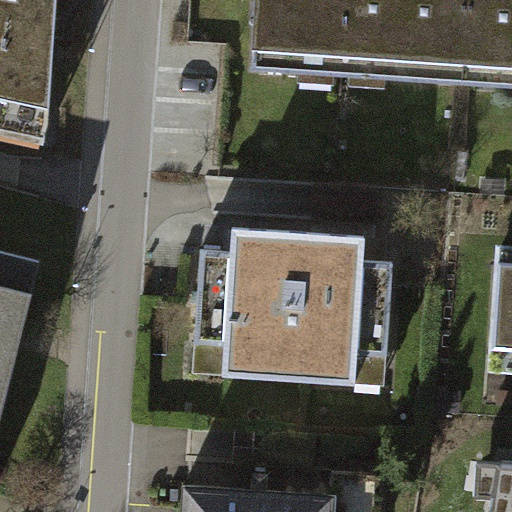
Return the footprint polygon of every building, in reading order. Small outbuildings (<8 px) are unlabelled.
[(0,0),(0,136),(36,144),(42,118),(48,0),(0,0)] [(511,0),(247,0),(243,68),(290,71),(291,56),(377,62),(376,77),(511,85),(511,0)] [(363,237),(234,231),(233,254),(193,252),(189,345),(228,347),(227,376),(357,382),(358,352),(388,354),(393,261),(362,260),(363,237)] [(0,387),(32,260),(0,252),(0,387)] [(511,261),(485,260),(480,346),(511,347),(511,261)] [(511,511),(511,464),(479,463),(474,496),(492,499),(490,511),(511,511)] [(338,511),(339,499),(188,489),(186,511),(338,511)]
